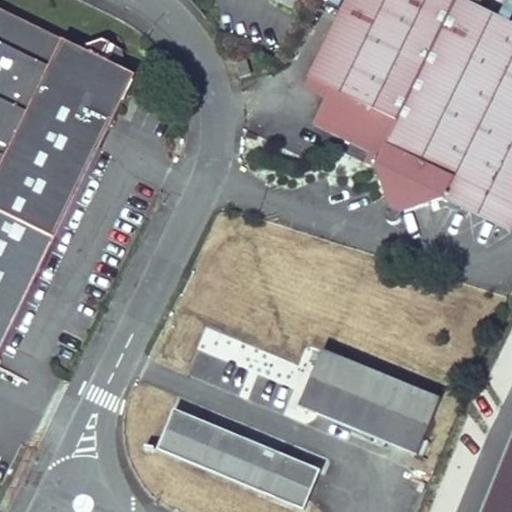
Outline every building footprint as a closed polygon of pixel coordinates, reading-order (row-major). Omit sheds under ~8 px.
[(344,0),(307,77),(330,89),(312,125),(369,153),(364,163),(375,168),(375,166),(458,0),(344,0)] [(458,0),(375,166),(375,168),(389,207),(386,211),(385,218),(390,223),(396,224),(402,219),(402,214),(444,200),(511,233),(511,231),(511,22),(471,3),(472,0),(458,0)] [(0,359),(138,75),(0,8),(0,359)] [(246,61),(236,63),(240,77),(250,74),(246,61)] [(299,407),(314,413),(338,357),(323,350),(299,407)] [(338,357),(314,413),(417,456),(440,399),(338,357)] [(320,471),(175,410),(158,450),(304,511),(320,471)] [(511,511),(511,433),(487,511),(511,511)]
